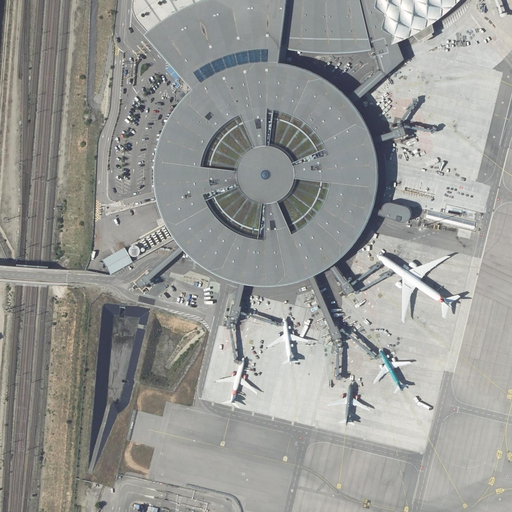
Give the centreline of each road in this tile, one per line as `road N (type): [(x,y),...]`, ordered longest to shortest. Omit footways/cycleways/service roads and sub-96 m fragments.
road 1 (unclassified): [(120,0),(98,190)]
road 2 (unclassified): [(104,187),(124,0)]
